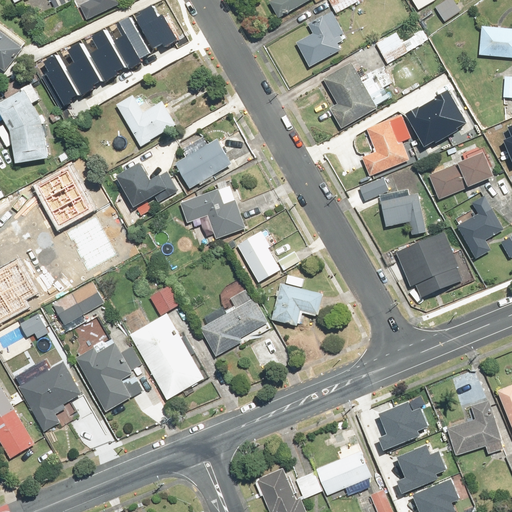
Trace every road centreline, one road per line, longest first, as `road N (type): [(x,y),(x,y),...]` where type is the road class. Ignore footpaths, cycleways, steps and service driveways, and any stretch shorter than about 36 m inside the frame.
road 1 (residential): [(202,0),(407,355)]
road 2 (residential): [(407,355),(198,445)]
road 3 (residential): [(198,445),(35,511)]
